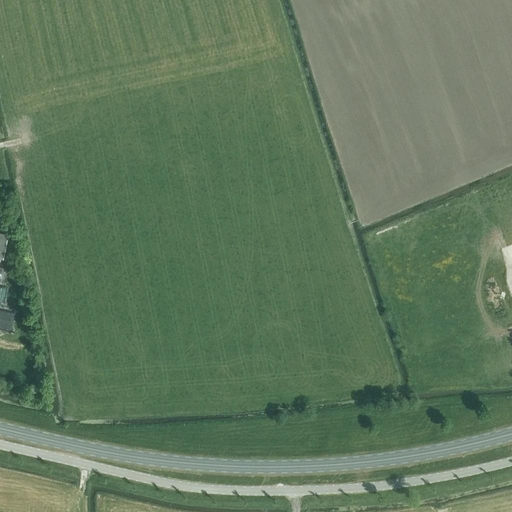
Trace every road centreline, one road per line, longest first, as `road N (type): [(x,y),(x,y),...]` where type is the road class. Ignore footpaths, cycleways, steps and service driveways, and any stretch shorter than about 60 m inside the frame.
road 1 (unclassified): [(0,444),(187,486),(254,491),(393,484),(511,460)]
road 2 (primary): [(0,428),(122,455),(247,467),(381,460),(511,434)]
